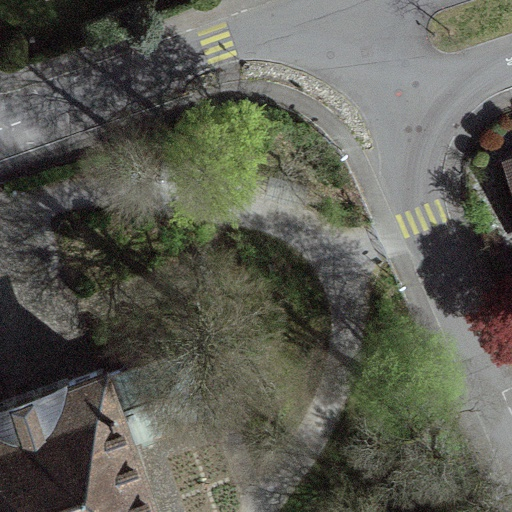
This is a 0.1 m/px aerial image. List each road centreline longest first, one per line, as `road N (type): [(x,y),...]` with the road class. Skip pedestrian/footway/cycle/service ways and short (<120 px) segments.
road 1 (residential): [(0,128),(348,3)]
road 2 (residential): [(390,101),(511,407)]
road 3 (residential): [(390,101),(511,57)]
